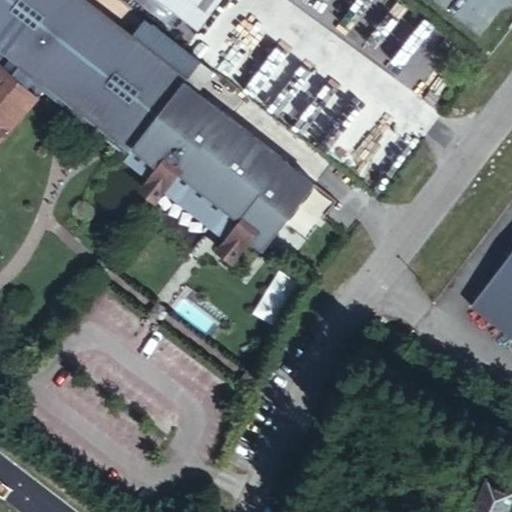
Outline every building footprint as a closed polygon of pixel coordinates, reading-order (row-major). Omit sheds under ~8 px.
[(130,150),(181,85),(198,64),(150,27),(134,48),(72,0),(0,0),(0,48),(5,52),(0,57),(0,74),(17,89),(26,79),(32,73),(130,150)] [(224,0),(158,0),(201,32),(224,0)] [(32,73),(26,79),(125,157),(130,150),(32,73)] [(17,89),(0,74),(0,127),(26,98),(17,89)] [(310,186),(181,85),(130,150),(125,157),(121,161),(146,180),(138,189),(153,201),(161,192),(177,204),(185,193),(232,229),(223,240),(215,250),(231,262),(247,241),(260,251),(310,186)] [(306,232),(333,196),(315,182),(287,218),(306,232)] [(511,247),(471,302),(511,333),(511,247)] [(502,511),(511,491),(511,480),(490,470),(470,511),(502,511)]
